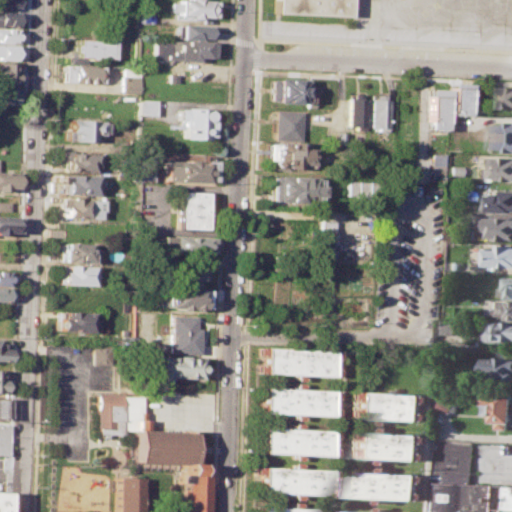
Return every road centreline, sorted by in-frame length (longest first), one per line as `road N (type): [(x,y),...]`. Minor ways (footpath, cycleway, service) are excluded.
road 1 (residential): [(42,0),(21,511)]
road 2 (residential): [(245,0),(224,511)]
road 3 (residential): [(243,57),(511,67)]
